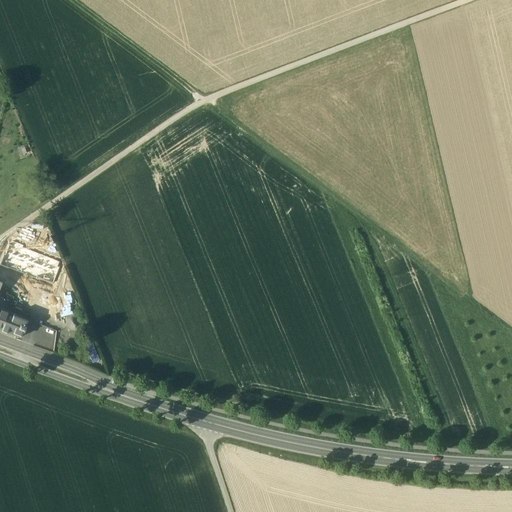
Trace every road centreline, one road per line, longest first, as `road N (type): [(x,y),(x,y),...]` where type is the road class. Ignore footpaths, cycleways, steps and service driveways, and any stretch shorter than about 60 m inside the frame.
road 1 (track): [(511,333),(60,0)]
road 2 (track): [(0,240),(201,101),(473,0)]
road 3 (secondary): [(511,467),(386,459),(254,435),(120,396),(0,348)]
